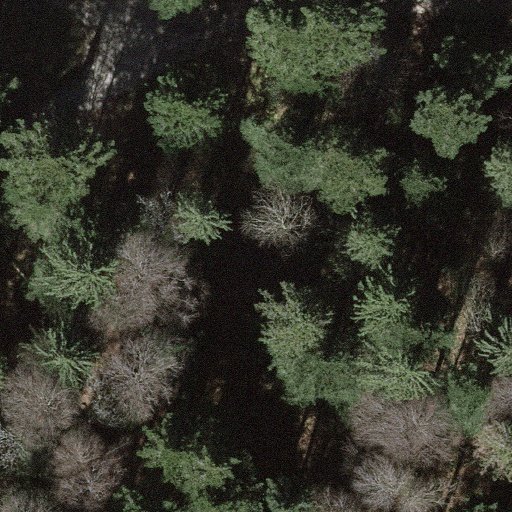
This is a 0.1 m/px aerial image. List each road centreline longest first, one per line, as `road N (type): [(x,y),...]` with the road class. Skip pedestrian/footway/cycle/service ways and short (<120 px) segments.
road 1 (track): [(511,22),(311,53),(195,44),(0,173)]
road 2 (track): [(195,44),(65,0)]
